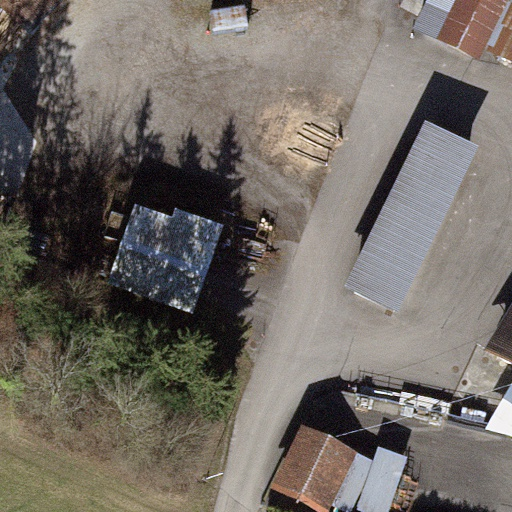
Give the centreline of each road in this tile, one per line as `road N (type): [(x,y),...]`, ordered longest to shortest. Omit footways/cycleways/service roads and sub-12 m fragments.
road 1 (track): [(511,115),(407,82),(264,15),(151,7),(81,45),(13,175)]
road 2 (track): [(237,511),(312,270),(407,82)]
road 3 (track): [(284,362),(379,372),(445,335),(511,215)]
